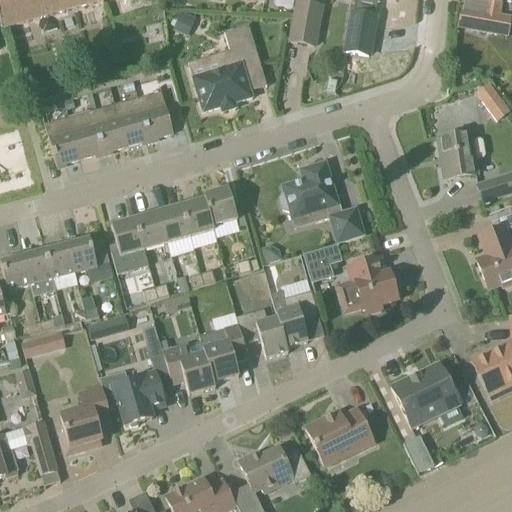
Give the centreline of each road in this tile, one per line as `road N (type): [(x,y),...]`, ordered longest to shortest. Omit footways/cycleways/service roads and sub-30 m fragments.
road 1 (residential): [(34,511),(424,323),(434,284),(371,111)]
road 2 (residential): [(0,223),(371,111)]
road 3 (residential): [(371,111),(416,97),(430,75),(436,0)]
